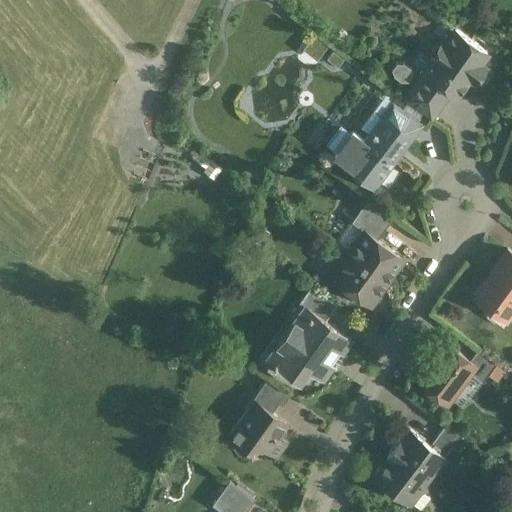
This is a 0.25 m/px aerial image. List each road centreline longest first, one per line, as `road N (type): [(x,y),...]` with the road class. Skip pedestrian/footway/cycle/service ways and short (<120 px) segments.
road 1 (residential): [(466,195),(375,364),(316,511)]
road 2 (track): [(195,0),(133,133),(155,147)]
